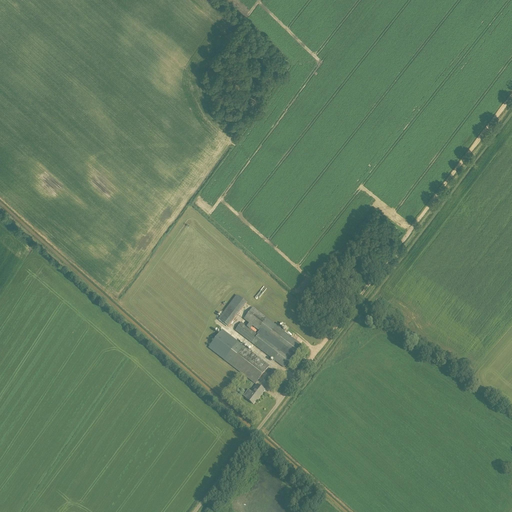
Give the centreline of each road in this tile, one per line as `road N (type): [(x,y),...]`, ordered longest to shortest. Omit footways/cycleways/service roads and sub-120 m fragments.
road 1 (track): [(310,361),(511,99)]
road 2 (unclassified): [(192,511),(310,361)]
